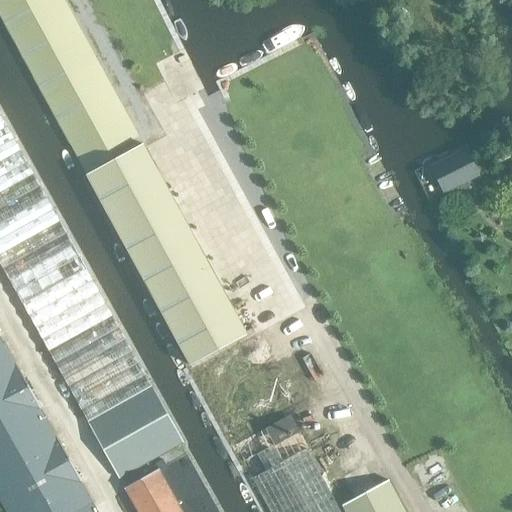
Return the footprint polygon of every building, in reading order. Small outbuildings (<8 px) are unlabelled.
[(87,175),(143,145),(132,124),(63,0),(0,0),(0,15),(4,24),(21,55),(37,85),(54,116),(68,140),(84,170),(87,175)] [(0,264),(88,422),(150,387),(0,114),(0,264)] [(247,334),(143,145),(87,175),(190,365),(246,334),(247,334)] [(429,166),(443,193),(479,175),(464,148),(429,166)] [(0,500),(6,511),(97,511),(23,381),(0,338),(0,500)] [(153,386),(150,387),(88,422),(119,479),(184,442),(153,386)] [(124,490),(136,511),(182,511),(165,482),(158,470),(124,490)] [(342,505),(345,511),(405,511),(388,480),(342,505)]
